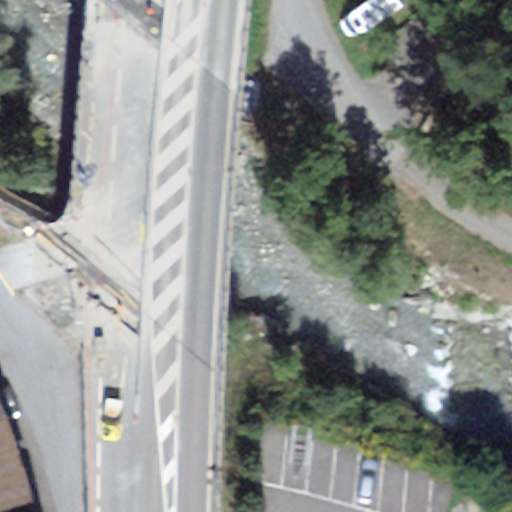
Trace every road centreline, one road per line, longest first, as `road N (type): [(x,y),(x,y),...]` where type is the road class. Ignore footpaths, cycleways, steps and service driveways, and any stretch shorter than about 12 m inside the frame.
road 1 (primary): [(154,511),(156,301),(185,0)]
road 2 (unclassified): [(511,236),(375,138),(326,71),(297,0)]
road 3 (unclassified): [(61,511),(16,364),(0,339)]
